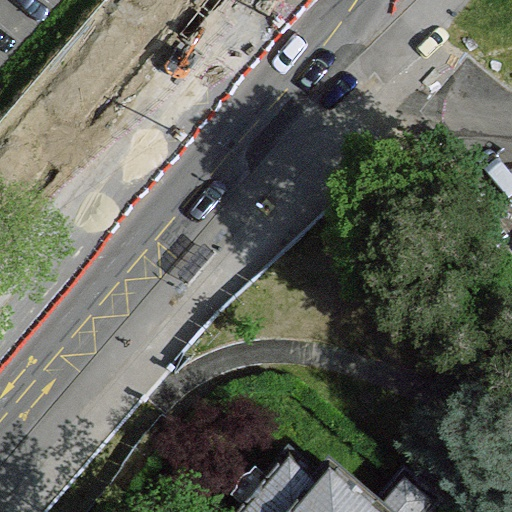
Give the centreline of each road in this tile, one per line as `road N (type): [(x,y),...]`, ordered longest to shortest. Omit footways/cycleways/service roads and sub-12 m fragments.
road 1 (primary): [(311,68),(0,412)]
road 2 (primary): [(311,68),(390,24),(410,0)]
